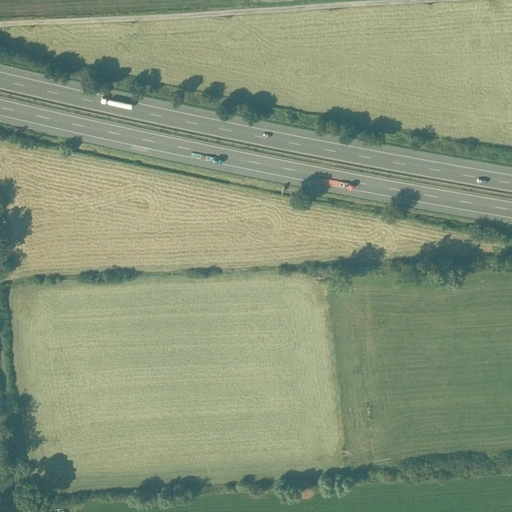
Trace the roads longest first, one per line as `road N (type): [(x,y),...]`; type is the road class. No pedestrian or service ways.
road 1 (motorway): [(0,101),(173,143),(511,206)]
road 2 (motorway): [(511,176),(0,71)]
road 3 (residential): [(367,0),(0,19)]
road 4 (track): [(16,496),(54,482),(230,465),(358,463)]
road 5 (track): [(19,511),(0,344)]
